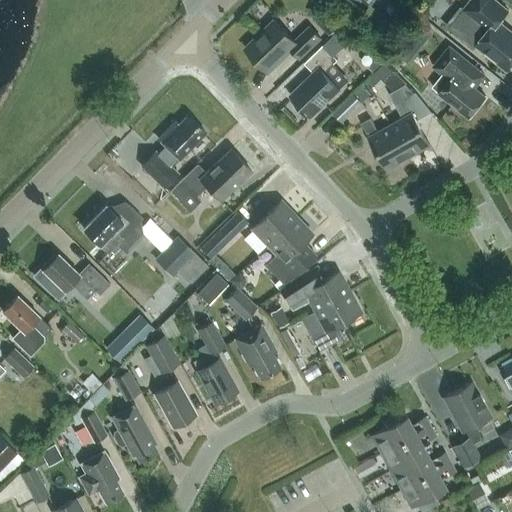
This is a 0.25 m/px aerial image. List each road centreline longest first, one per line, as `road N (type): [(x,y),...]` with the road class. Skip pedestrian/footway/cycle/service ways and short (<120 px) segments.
road 1 (residential): [(175,511),(215,441),(284,402),(341,407),(434,354)]
road 2 (unclassified): [(365,231),(181,50)]
road 3 (unclassified): [(0,233),(181,50)]
road 4 (unclassified): [(365,231),(472,169),(511,123)]
road 5 (unclassified): [(434,354),(365,231)]
